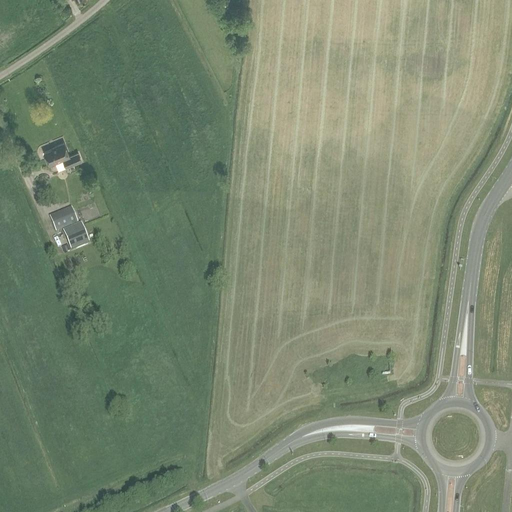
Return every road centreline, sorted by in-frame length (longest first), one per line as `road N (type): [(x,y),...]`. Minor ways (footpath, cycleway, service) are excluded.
road 1 (tertiary): [(422,426),(338,422),(287,444)]
road 2 (tertiary): [(287,444),(167,511)]
road 3 (tertiary): [(287,444),(339,433),(421,446)]
road 4 (unclassified): [(0,77),(106,0)]
road 5 (secondary): [(470,405),(470,277)]
road 6 (secondary): [(470,277),(448,403)]
